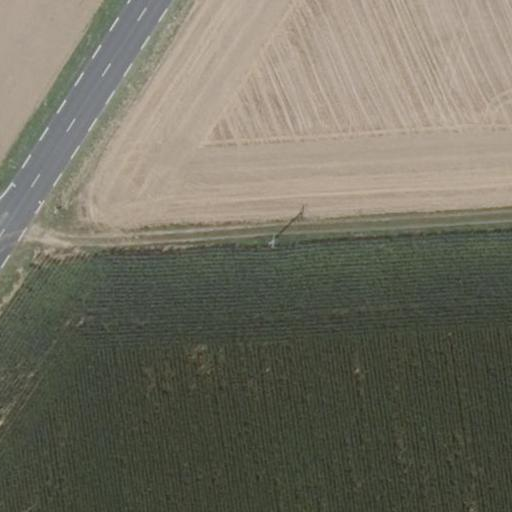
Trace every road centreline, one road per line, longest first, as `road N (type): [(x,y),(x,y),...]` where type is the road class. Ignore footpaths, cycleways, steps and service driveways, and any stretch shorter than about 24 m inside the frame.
road 1 (track): [(511,221),(51,246),(10,218)]
road 2 (primary): [(156,0),(0,235)]
